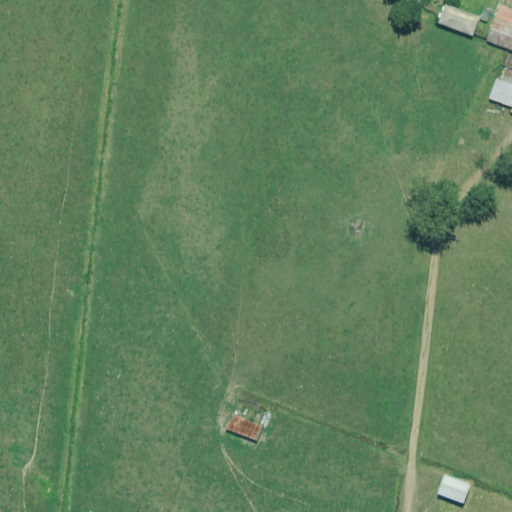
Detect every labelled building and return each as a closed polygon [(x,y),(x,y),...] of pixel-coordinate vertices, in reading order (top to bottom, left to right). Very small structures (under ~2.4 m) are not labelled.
[(445,14),(441,12),(439,19),(442,20),(441,23),(473,35),(480,19),(448,7),(445,14)] [(511,22),(498,17),(489,41),(511,49),(511,22)] [(511,105),(511,108),(510,114),(511,114),(511,83),(498,79),(491,98),(511,105)] [(265,426),(234,414),(229,429),(259,441),(265,426)] [(475,485),(447,475),(440,494),(469,504),(475,485)]
